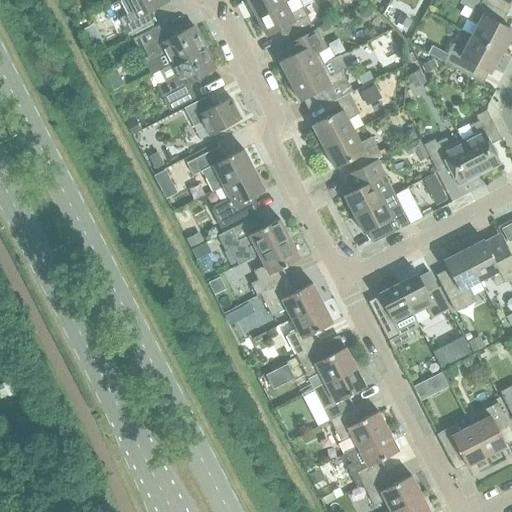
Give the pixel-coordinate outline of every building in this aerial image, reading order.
[(127,13),(118,18),(128,36),(153,23),(148,13),(170,1),(168,0),(119,0),(125,10),(127,13)] [(247,0),(256,17),(285,2),(284,0),(247,0)] [(289,0),(285,2),(256,17),(266,36),(278,30),(284,41),(312,26),(298,0),(289,0)] [(460,0),(459,3),(465,6),(475,12),(471,19),(478,22),(471,36),(501,52),(511,32),(511,30),(500,24),(506,14),(480,0),(460,0)] [(511,0),(480,0),(506,14),(511,3),(511,0)] [(398,13),(393,21),(407,29),(412,21),(398,13)] [(96,42),(106,37),(99,22),(89,27),(96,42)] [(151,75),(170,65),(204,47),(193,26),(166,40),(158,25),(132,38),(151,75)] [(279,62),(289,81),(324,64),(323,63),(334,58),(330,49),(326,48),(326,49),(316,29),(291,42),(296,53),(279,62)] [(501,52),(471,36),(464,49),(452,43),(443,62),(472,77),(478,67),(490,73),(501,52)] [(204,47),(170,65),(176,75),(157,85),(170,111),(195,97),(188,83),(215,69),(204,47)] [(317,92),(324,106),(349,93),(352,91),(341,70),(346,68),(340,55),(334,58),(323,63),(324,64),(289,81),(299,101),(317,92)] [(421,65),(426,73),(438,67),(433,59),(421,65)] [(408,75),(413,86),(425,80),(419,69),(408,75)] [(372,106),(387,100),(379,82),(364,88),(372,106)] [(312,125),(323,147),(354,131),(348,119),(359,113),(349,93),(324,106),(329,116),(312,125)] [(202,122),(209,136),(241,119),(230,98),(214,106),(209,95),(184,108),(193,127),(202,122)] [(474,134),(462,141),(479,175),(500,164),(491,144),(501,139),(486,110),(475,116),(478,121),(469,126),(474,134)] [(357,170),(377,159),(382,157),(371,137),(360,142),(354,131),(323,147),(334,168),(351,159),(357,170)] [(479,175),(462,141),(450,147),(445,138),(436,143),(434,139),(423,145),(437,172),(448,166),(458,186),(479,175)] [(219,146),(186,163),(193,175),(202,171),(206,179),(212,191),(223,186),(254,170),(243,149),(225,158),(219,146)] [(354,215),(383,200),(394,194),(377,159),(357,170),(345,176),(351,187),(345,190),(347,193),(344,195),(354,215)] [(170,166),(159,171),(169,194),(180,189),(170,166)] [(254,170),(223,186),(229,198),(213,205),(212,211),(220,228),(253,212),(247,200),(264,190),(254,170)] [(383,200),(354,215),(363,234),(373,229),(379,239),(410,224),(400,204),(394,194),(383,200)] [(239,264),(258,255),(289,239),(279,219),(262,228),(256,215),(218,235),(225,249),(230,246),(239,264)] [(511,220),(498,227),(511,255),(511,220)] [(186,239),(191,248),(204,241),(199,232),(186,239)] [(257,296),(260,294),(289,280),(282,268),(299,259),(289,239),(258,255),(264,265),(252,271),(257,279),(250,283),(257,296)] [(483,240),(463,250),(479,281),(490,275),(496,286),(511,277),(511,257),(507,249),(492,257),(483,240)] [(479,281),(463,250),(443,260),(452,277),(440,284),(455,312),(476,301),(468,287),(479,281)] [(417,274),(397,284),(413,314),(425,308),(431,319),(449,309),(437,286),(427,292),(417,274)] [(286,308),(291,319),(322,303),(312,283),(295,292),(289,280),(260,294),(271,316),(286,308)] [(419,326),(413,314),(397,284),(378,294),(383,304),(372,310),(392,349),(412,339),(408,332),(419,326)] [(285,335),(297,356),(321,344),(315,332),(332,323),(322,303),(291,319),(297,329),(285,335)] [(483,333),(468,341),(473,351),(488,344),(483,333)] [(319,372),(324,383),(355,367),(345,347),(328,356),(321,344),(297,356),(308,378),(319,372)] [(289,360),(268,370),(276,386),(297,376),(289,360)] [(318,399),(329,420),(354,408),(348,396),(365,387),(355,367),(324,383),(329,393),(318,399)] [(416,379),(421,397),(452,388),(446,370),(416,379)] [(0,383),(0,390),(7,400),(22,388),(12,374),(0,383)] [(511,385),(500,392),(511,415),(511,385)] [(276,405),(284,423),(307,412),(299,395),(276,405)] [(481,420),(470,426),(486,456),(506,446),(505,444),(511,440),(511,431),(497,403),(478,413),(481,420)] [(344,454),(347,453),(357,447),(388,431),(378,411),(361,420),(354,408),(329,420),(341,442),(339,443),(344,454)] [(486,456),(470,426),(460,431),(456,424),(436,434),(455,470),(465,465),(466,466),(486,456)] [(358,487),(362,485),(387,472),(381,460),(398,451),(388,431),(357,447),(347,453),(351,463),(346,465),(358,487)] [(385,500),(390,511),(421,495),(411,475),(394,484),(387,472),(362,485),(374,506),(385,500)] [(429,511),(421,495),(390,511),(429,511)]
